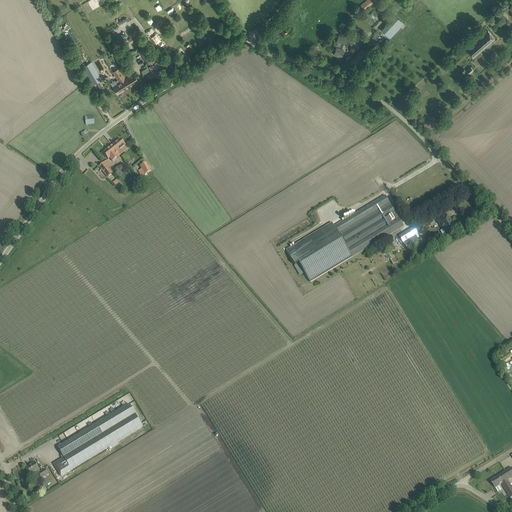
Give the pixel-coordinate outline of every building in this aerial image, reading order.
[(377,0),(366,0),(360,5),(364,10),(377,0)] [(396,16),(382,31),(390,38),(404,23),(396,16)] [(463,52),(470,60),(494,39),(487,31),(463,52)] [(128,37),(125,32),(111,41),(115,46),(128,37)] [(141,40),(136,32),(129,35),(131,38),(129,39),(131,43),(134,41),(136,46),(140,43),(139,41),(141,40)] [(377,34),(371,40),(369,43),(372,47),(381,37),(377,34)] [(348,39),(338,35),(336,41),(338,42),(335,49),(333,48),(332,49),(331,51),(332,53),(334,54),(333,55),(341,58),(341,56),(342,56),(343,51),(344,49),(345,44),(346,45),(348,39)] [(353,72),(356,69),(373,50),(367,45),(346,67),(353,72)] [(147,48),(140,53),(148,64),(149,63),(150,64),(154,61),(153,60),(154,59),(147,48)] [(122,56),(126,62),(132,59),(128,52),(122,56)] [(91,62),(83,67),(93,85),(97,83),(101,80),(102,80),(91,62)] [(149,66),(153,72),(156,77),(163,72),(156,62),(149,66)] [(145,65),(141,67),(143,74),(149,71),(147,67),(146,68),(145,65)] [(474,70),(470,66),(464,72),(467,76),(474,70)] [(119,68),(115,70),(122,81),(123,80),(128,87),(139,80),(134,73),(126,78),(119,68)] [(113,72),(119,82),(113,87),(117,94),(128,87),(123,80),(122,81),(115,70),(113,72)] [(93,116),(85,117),(86,125),(95,124),(94,116),(93,116)] [(128,149),(123,143),(120,139),(112,146),(120,155),(128,149)] [(112,161),(120,155),(112,146),(103,153),(108,160),(110,158),(112,161)] [(107,160),(99,167),(107,178),(112,173),(109,169),(112,167),(107,160)] [(141,177),(151,172),(146,163),(140,166),(142,169),(138,171),(141,177)] [(135,177),(131,180),(139,189),(143,186),(135,177)] [(367,248),(403,226),(385,196),(334,227),(331,223),(286,250),(295,266),(298,264),(310,283),(347,260),(351,258),(367,248)] [(450,232),(455,229),(452,224),(451,225),(449,221),(450,221),(447,216),(442,218),(441,217),(437,220),(440,225),(441,224),(446,233),(449,231),(450,232)] [(403,243),(413,237),(417,234),(413,227),(409,230),(399,236),(403,243)] [(390,254),(392,259),(390,260),(394,265),(399,262),(393,252),(390,254)] [(61,477),(70,471),(111,446),(112,449),(119,445),(117,443),(143,427),(129,405),(62,445),(57,448),(62,455),(60,456),(62,459),(53,464),(61,477)] [(25,468),(30,476),(34,474),(34,473),(36,472),(38,474),(37,474),(40,479),(48,475),(45,469),(40,472),(39,470),(34,462),(31,464),(31,465),(25,468)] [(511,477),(511,468),(490,481),(495,488),(501,484),(510,498),(511,496),(511,486),(508,480),(511,477)]
